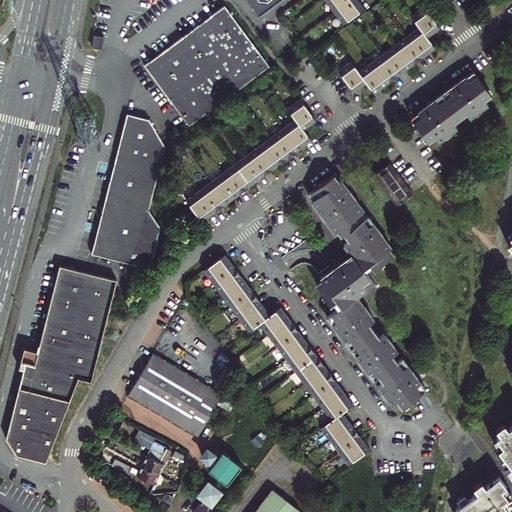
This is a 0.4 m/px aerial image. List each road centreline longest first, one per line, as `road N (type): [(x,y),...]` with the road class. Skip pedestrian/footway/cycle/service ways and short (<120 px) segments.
road 1 (residential): [(234,223),(173,274),(77,433),(71,463),(80,491)]
road 2 (residential): [(477,43),(234,223)]
road 3 (residential): [(234,223),(391,436)]
road 4 (primary): [(0,293),(54,85)]
road 5 (primary): [(0,235),(29,92)]
